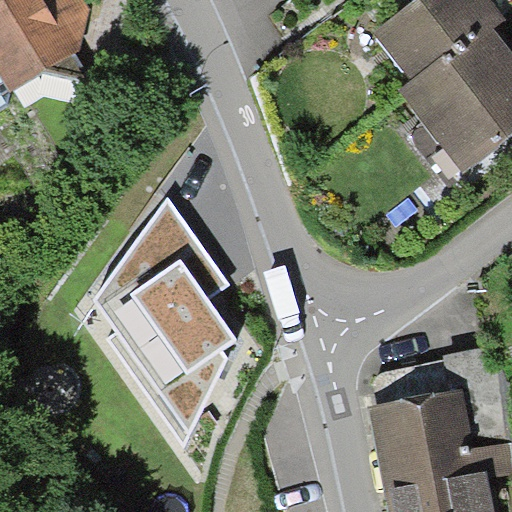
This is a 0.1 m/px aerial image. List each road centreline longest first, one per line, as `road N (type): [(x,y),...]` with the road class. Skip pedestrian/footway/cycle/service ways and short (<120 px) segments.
road 1 (residential): [(189,0),(233,89),(326,340)]
road 2 (residential): [(326,340),(412,302),(511,224)]
road 3 (residential): [(326,340),(365,511)]
